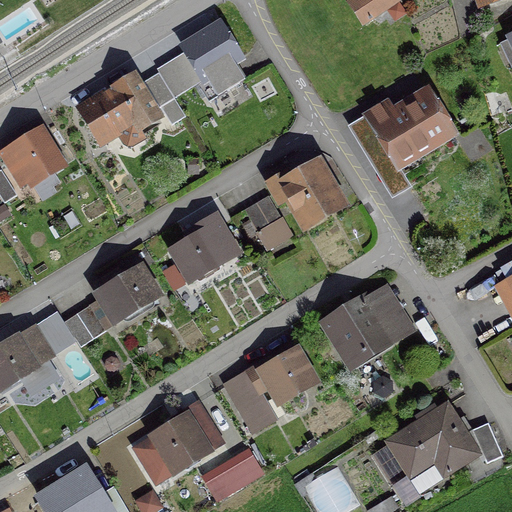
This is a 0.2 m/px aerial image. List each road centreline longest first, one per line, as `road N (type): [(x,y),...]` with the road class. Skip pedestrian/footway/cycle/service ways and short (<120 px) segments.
road 1 (residential): [(0,489),(398,245)]
road 2 (residential): [(0,319),(322,127)]
road 3 (residential): [(0,125),(198,0)]
road 4 (residential): [(398,245),(511,432)]
road 5 (residential): [(248,0),(322,127)]
road 6 (residential): [(322,127),(398,245)]
